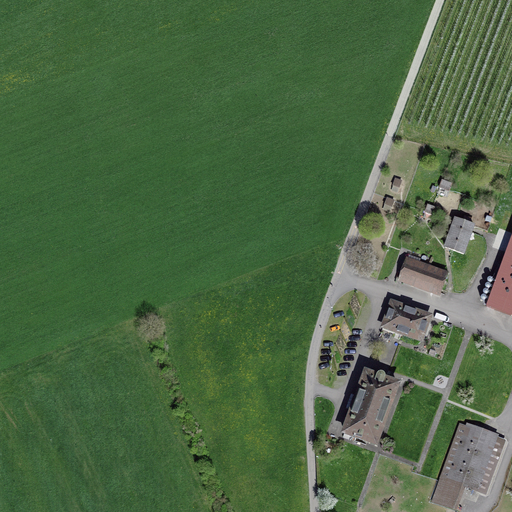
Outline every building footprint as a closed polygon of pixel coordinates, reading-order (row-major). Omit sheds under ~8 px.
[(475,227),(453,220),(442,251),(463,259),(475,227)] [(511,235),(486,307),(511,316),(511,313),(511,235)] [(447,276),(404,261),(396,286),(438,301),(447,276)] [(431,319),(387,304),(378,333),(421,348),(431,319)] [(397,386),(359,373),(336,439),(373,452),(397,386)] [(498,438),(459,424),(431,504),(453,511),(455,511),(464,489),(478,494),(498,438)]
